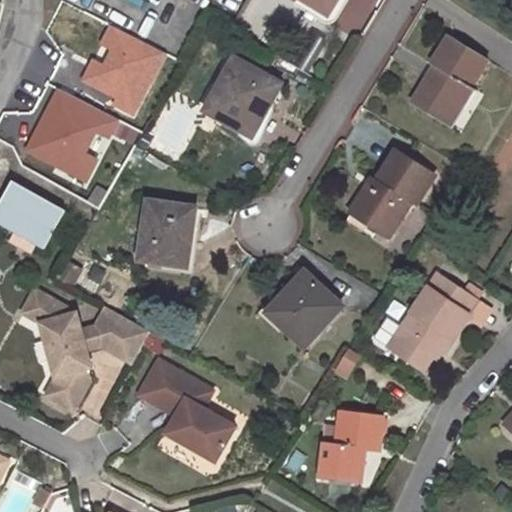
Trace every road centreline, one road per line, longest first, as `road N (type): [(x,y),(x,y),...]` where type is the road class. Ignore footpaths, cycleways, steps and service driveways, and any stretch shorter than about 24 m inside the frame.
road 1 (residential): [(264,229),(401,0)]
road 2 (residential): [(406,511),(450,413),(511,345)]
